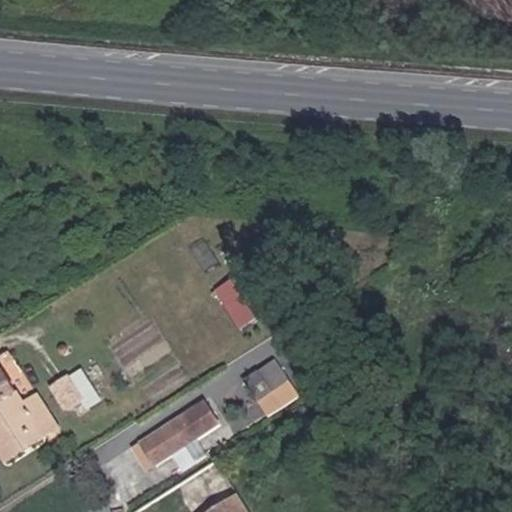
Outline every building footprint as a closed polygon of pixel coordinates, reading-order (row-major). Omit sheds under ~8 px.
[(235,280),(218,287),(236,327),(253,320),(235,280)] [(44,424),(51,434),(65,425),(43,391),(29,400),(0,356),(0,429),(10,446),(44,424)] [(280,358),(249,379),(262,401),(294,380),(280,358)] [(50,384),(67,413),(100,394),(83,365),(50,384)] [(227,423),(212,400),(145,442),(160,465),(227,423)] [(0,444),(11,460),(51,434),(44,424),(10,446),(0,429),(0,444)] [(233,511),(222,495),(195,511),(233,511)]
